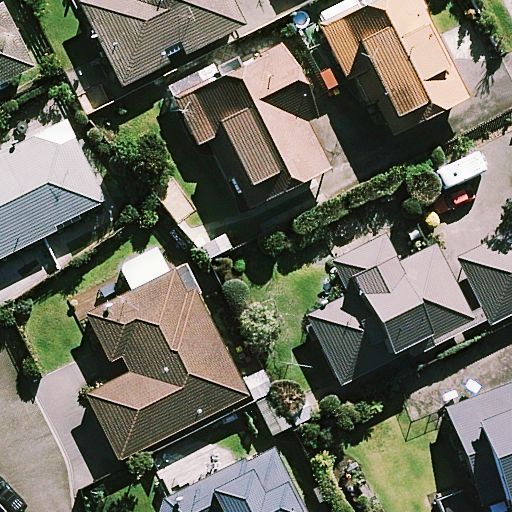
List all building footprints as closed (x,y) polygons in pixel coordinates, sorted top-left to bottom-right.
[(118,89),(242,26),(226,0),(86,0),(76,5),(118,89)] [(462,101),(412,0),(374,0),(316,29),(343,85),(367,73),(396,134),(462,101)] [(0,85),(30,71),(0,9),(0,85)] [(312,119),(279,49),(237,69),(233,60),(167,90),(194,147),(217,137),(250,208),(325,173),(301,124),(312,119)] [(0,257),(103,203),(58,118),(10,143),(13,148),(0,154),(0,257)] [(407,359),(484,321),(486,326),(511,313),(511,230),(453,260),(476,306),(465,312),(442,266),(434,249),(393,269),(378,239),(331,262),(348,297),(304,319),(339,388),(405,355),(407,359)] [(243,398),(166,245),(118,269),(129,292),(82,315),(114,380),(83,396),(116,462),(243,398)] [(509,511),(511,511),(511,398),(451,423),(486,511),(509,511)] [(306,511),(275,447),(150,508),(152,511),(306,511)]
